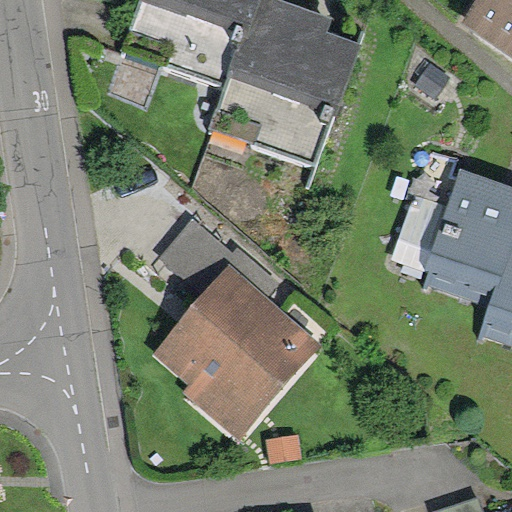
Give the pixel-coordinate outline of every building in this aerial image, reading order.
[(143,0),(119,67),(225,107),(260,13),(265,0),(143,0)] [(511,0),(493,0),(465,42),(511,72),(511,0)] [(331,40),(260,13),(225,107),(210,148),(312,186),(356,67),(325,56),(331,40)] [(511,206),(496,201),(459,187),(426,275),(494,301),(498,302),(489,327),(511,335),(511,206)] [(276,304),(194,236),(161,276),(206,313),(187,335),(155,374),(187,401),(181,409),(239,457),(316,364),(263,320),(276,304)]
